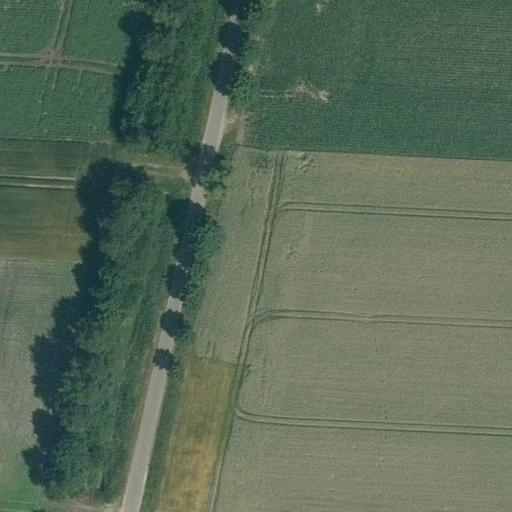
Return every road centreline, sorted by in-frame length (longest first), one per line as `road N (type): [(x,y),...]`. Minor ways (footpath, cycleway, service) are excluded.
road 1 (unclassified): [(250,0),(134,511)]
road 2 (track): [(18,469),(140,486)]
